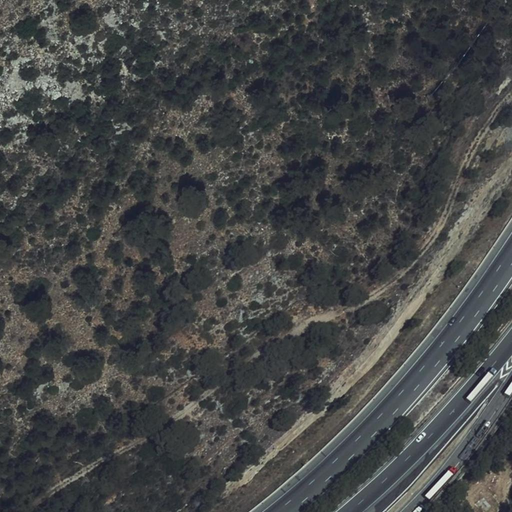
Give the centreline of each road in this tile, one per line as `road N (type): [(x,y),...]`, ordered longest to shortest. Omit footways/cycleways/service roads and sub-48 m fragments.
road 1 (motorway): [(511,255),(422,374),(282,511)]
road 2 (motorway): [(349,511),(511,341)]
road 3 (motorway): [(405,511),(463,449),(511,377)]
